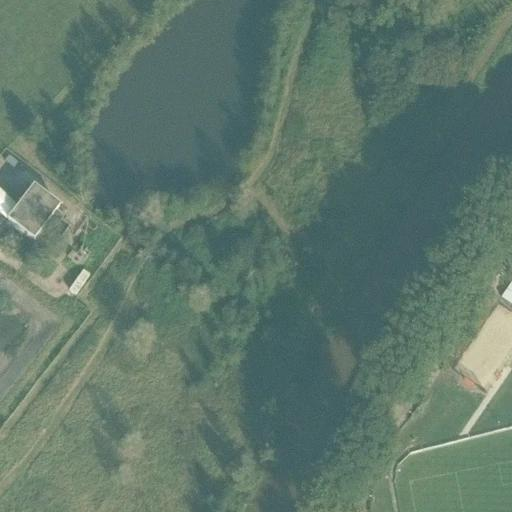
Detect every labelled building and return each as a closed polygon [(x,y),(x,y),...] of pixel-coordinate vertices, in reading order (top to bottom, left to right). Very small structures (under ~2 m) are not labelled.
[(8,156),(4,162),(14,169),(18,164),(8,156)] [(7,223),(22,235),(32,243),(44,228),(60,240),(68,229),(62,224),(65,220),(56,213),(58,209),(48,201),(33,189),(7,223)] [(0,196),(0,211),(9,219),(19,207),(2,193),(0,196)] [(511,275),(502,270),(492,287),(506,296),(511,286),(511,275)] [(88,277),(77,295),(84,300),(95,281),(88,277)]
